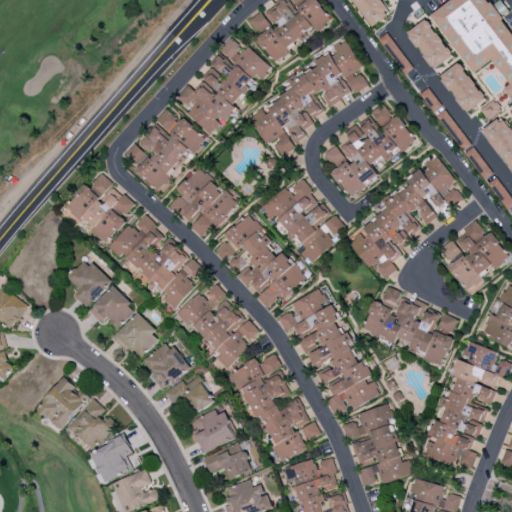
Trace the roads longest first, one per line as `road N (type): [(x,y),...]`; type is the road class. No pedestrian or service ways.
road 1 (residential): [(331,0),(511,235),(508,410),(479,483)]
road 2 (residential): [(479,483),(470,511),(342,453),(273,330),(115,170)]
road 3 (primary): [(0,246),(213,0)]
road 4 (residential): [(115,170),(117,149),(258,0)]
road 5 (residential): [(198,511),(153,425),(122,385),(62,336)]
road 6 (residential): [(393,85),(314,147),(318,177),(349,216)]
road 7 (residential): [(485,201),(430,246),(410,282),(460,309)]
